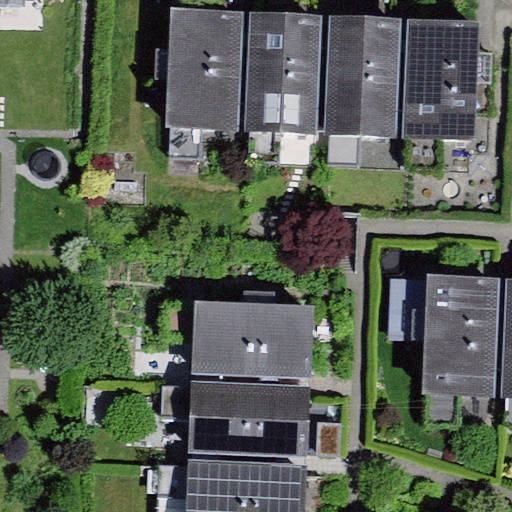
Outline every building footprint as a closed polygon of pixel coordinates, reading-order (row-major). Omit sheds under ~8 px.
[(0,0),(0,17),(30,18),(30,2),(48,2),(48,0),(0,0)] [(244,24),(171,20),(165,138),(238,142),(244,24)] [(322,26),(251,24),(247,139),(318,141),(322,26)] [(402,29),(330,26),(326,144),(398,147),(402,29)] [(482,33),(409,30),(405,146),(475,149),(476,113),(492,113),(494,59),(481,59),(482,33)] [(501,287),(391,283),(388,346),(425,347),(422,404),(497,407),(501,287)] [(511,286),(507,287),(503,406),(502,433),(511,432),(511,286)] [(316,311),(199,305),(195,371),(311,378),(316,311)] [(311,390),(195,384),(192,452),(308,457),(311,390)] [(342,425),(318,424),(317,457),(340,457),(342,425)] [(305,511),(308,468),(191,462),(188,511),(305,511)]
